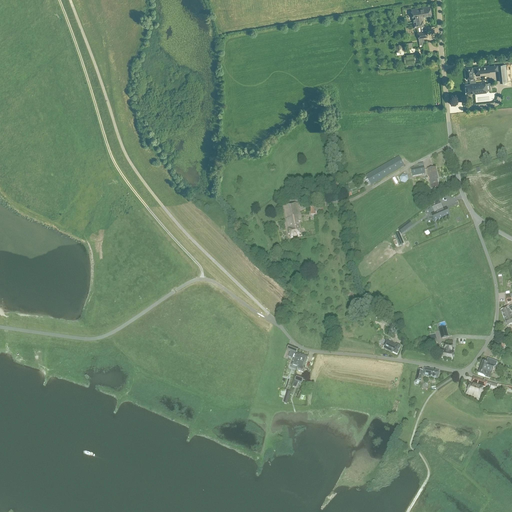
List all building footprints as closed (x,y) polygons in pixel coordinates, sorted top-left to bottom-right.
[(424,27),(423,20),(422,20),(422,17),(432,16),(430,6),(411,9),(413,19),(413,22),(414,28),(417,28),(418,39),(427,37),(426,30),(424,31),(423,27),(424,27)] [(406,55),(407,65),(415,64),(414,54),(406,55)] [(473,78),(472,67),(464,68),(466,79),(469,79),(473,78)] [(487,93),(485,81),(475,82),(475,78),(473,78),(469,79),(470,84),(465,84),(466,94),(475,93),(475,94),(487,93)] [(372,185),(404,166),(399,157),(366,176),(372,185)] [(425,174),(423,163),(418,164),(419,167),(411,168),(413,177),(425,174)] [(439,187),(437,177),(435,168),(427,169),(431,189),(439,187)] [(402,174),(399,177),(400,182),(402,182),(405,183),(408,179),(407,175),(402,174)] [(301,221),(298,203),(284,206),(290,237),(301,235),(298,222),(301,221)] [(320,204),(310,204),(311,213),(321,212),(320,204)] [(443,210),(442,208),(441,204),(432,207),(435,214),(432,215),(434,221),(449,214),(446,209),(443,210)] [(409,221),(398,230),(402,234),(412,226),(409,221)] [(511,317),(511,316),(508,307),(500,310),(504,321),(511,317)] [(386,323),(392,331),(395,329),(392,324),(390,321),(386,323)] [(449,336),(446,327),(439,328),(442,338),(449,336)] [(496,345),(500,350),(506,345),(503,340),(496,345)] [(397,354),(401,347),(387,341),(384,348),(397,354)] [(453,360),(455,351),(451,350),(452,345),(445,344),(444,350),(441,350),(440,357),(453,360)] [(298,349),(294,347),(288,345),(286,350),(296,353),(297,353),(298,349)] [(291,365),(297,368),(301,355),(297,353),(296,353),(291,365)] [(307,357),(301,355),(297,368),(296,370),(303,373),(305,368),(304,368),(307,357)] [(496,367),(497,362),(491,360),(489,365),(483,362),(478,375),(491,379),(495,367),(496,367)] [(437,379),(439,372),(424,369),(423,376),(437,379)] [(302,383),(304,377),(300,376),(297,375),(293,383),(296,384),(298,381),(302,383)] [(479,399),(483,387),(485,387),(487,383),(487,382),(473,378),(471,384),(470,383),(466,394),(479,399)]
